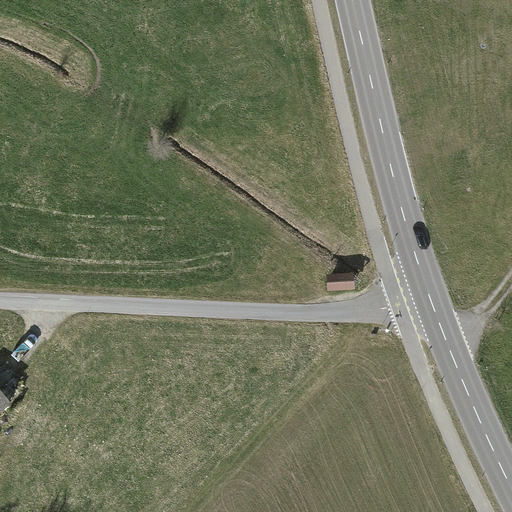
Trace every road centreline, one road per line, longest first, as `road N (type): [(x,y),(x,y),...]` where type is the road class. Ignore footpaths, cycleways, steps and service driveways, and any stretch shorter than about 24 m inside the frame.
road 1 (residential): [(0,301),(309,313),(427,296)]
road 2 (secondary): [(353,0),(427,296)]
road 3 (secondary): [(427,296),(511,489)]
